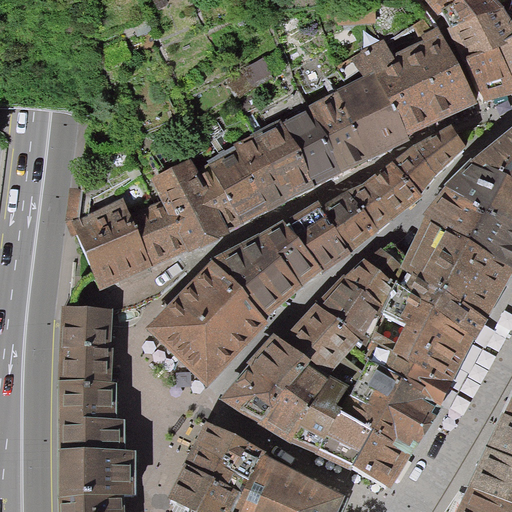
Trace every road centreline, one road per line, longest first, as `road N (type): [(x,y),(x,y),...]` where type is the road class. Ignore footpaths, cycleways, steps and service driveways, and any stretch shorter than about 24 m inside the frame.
road 1 (primary): [(51,0),(19,511)]
road 2 (residential): [(511,119),(417,215),(196,411)]
road 3 (residential): [(511,110),(444,130),(214,253)]
road 4 (residential): [(196,411),(150,387),(133,336),(214,253)]
road 5 (residential): [(196,411),(388,511)]
road 6 (residential): [(511,339),(411,511)]
road 7 (residential): [(214,253),(91,304)]
